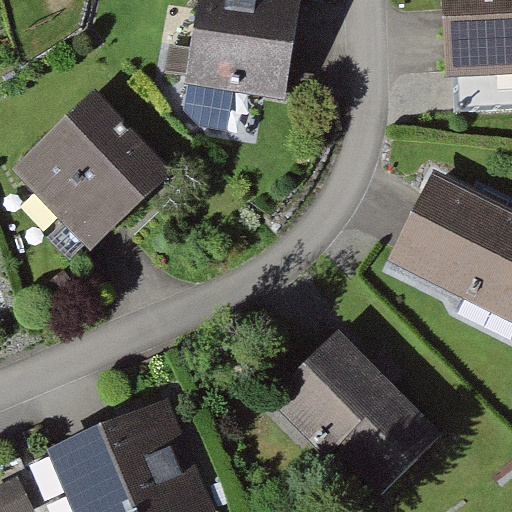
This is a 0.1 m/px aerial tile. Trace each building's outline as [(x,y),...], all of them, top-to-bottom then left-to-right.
[(301,0),(201,0),(188,81),(285,97),(293,48),(301,0)] [(511,0),(452,0),(455,42),(457,79),(511,76),(511,0)] [(511,76),(457,79),(459,120),(511,117),(511,76)] [(172,176),(93,97),(10,180),(90,258),(104,244),(172,176)] [(511,217),(437,180),(416,222),(392,268),(511,328),(511,217)] [(382,511),(446,447),(342,346),(273,416),(371,511),(382,511)] [(212,511),(169,406),(49,456),(72,511),(212,511)] [(34,511),(18,480),(0,488),(0,511),(34,511)]
